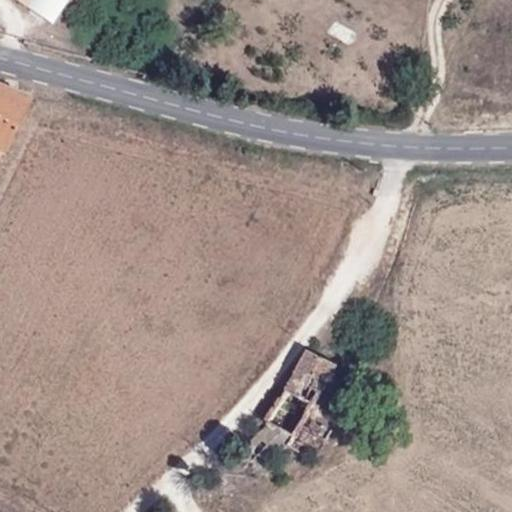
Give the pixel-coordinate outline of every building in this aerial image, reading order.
[(66,0),(15,0),(51,23),(66,0)] [(0,156),(29,100),(0,87),(0,156)] [(396,266),(377,256),(366,276),(385,286),(396,266)] [(311,352),(269,422),(271,424),(291,440),(310,452),(326,427),(309,415),(339,365),(311,352)] [(291,440),(271,424),(239,454),(255,473),(291,440)]
